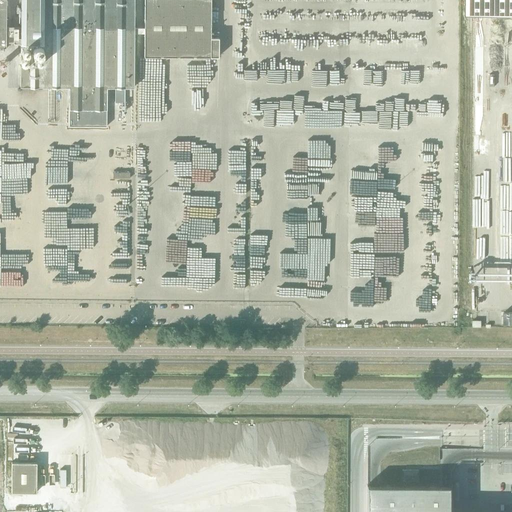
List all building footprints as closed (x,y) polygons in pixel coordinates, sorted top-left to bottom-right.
[(6,26),(6,0),(0,0),(0,46),(6,47),(6,42),(20,42),(20,26),(6,26)] [(210,57),(210,0),(144,0),(144,27),(134,27),(134,0),(20,0),(20,42),(42,42),(42,65),(20,65),(20,86),(69,86),(69,109),(106,109),(107,87),(134,87),(134,32),(144,32),(144,56),(210,57)] [(511,312),(504,312),(503,324),(511,324),(511,312)] [(36,492),(36,462),(11,462),(11,492),(36,492)] [(367,488),(367,511),(453,511),(453,489),(367,488)]
